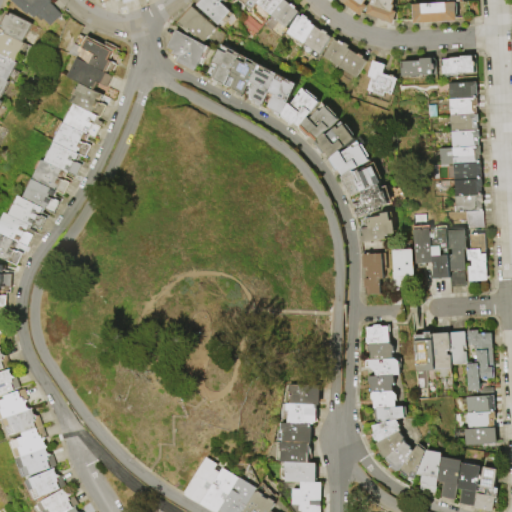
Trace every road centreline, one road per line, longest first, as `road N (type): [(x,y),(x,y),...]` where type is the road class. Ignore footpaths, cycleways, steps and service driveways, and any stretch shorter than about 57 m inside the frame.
road 1 (residential): [(338,438),(348,402),(353,267),(334,191),(281,130),(148,64)]
road 2 (residential): [(148,64),(82,192),(33,262),(20,299),(29,361),(78,442)]
road 3 (residential): [(87,419),(35,335),(35,293),(113,163),(148,64)]
road 4 (residential): [(148,64),(172,87),(273,142),(315,185),(337,243),(337,314)]
road 5 (residential): [(494,0),(511,321)]
road 6 (residential): [(496,36),(381,39),(312,0)]
road 7 (residential): [(198,511),(130,465),(87,419)]
road 8 (residential): [(450,511),(395,490),(338,438)]
road 9 (residential): [(337,314),(338,438)]
